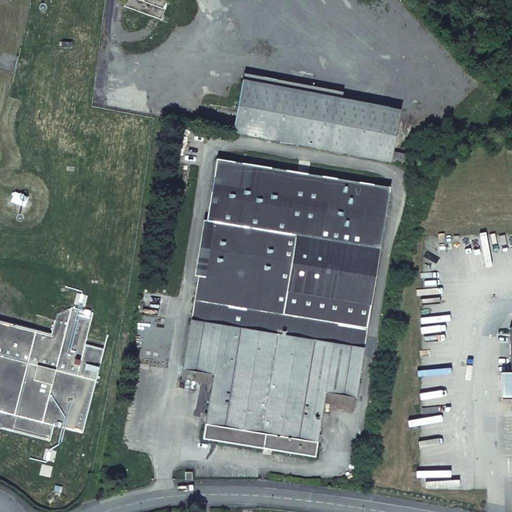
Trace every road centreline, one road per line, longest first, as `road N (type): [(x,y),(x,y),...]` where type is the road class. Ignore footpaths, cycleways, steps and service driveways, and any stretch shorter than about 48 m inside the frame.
road 1 (unknown): [(165,460),(204,166),(223,150),(318,163),(393,185),(395,213),(358,420),(327,465)]
road 2 (residential): [(372,511),(200,496),(92,511)]
road 3 (unknown): [(327,465),(165,460)]
